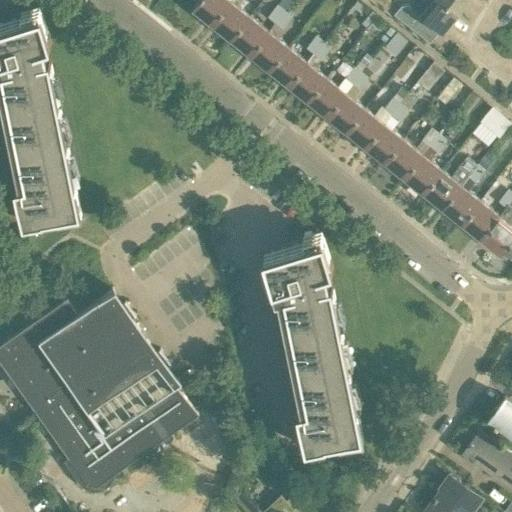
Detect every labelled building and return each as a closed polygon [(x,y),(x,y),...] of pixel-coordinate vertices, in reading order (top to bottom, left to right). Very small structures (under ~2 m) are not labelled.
[(212,21),(228,0),(196,0),(192,5),(212,21)] [(250,12),(234,0),(228,0),(212,21),(231,36),(250,12)] [(458,11),(444,0),(417,0),(412,6),(409,3),(400,4),(393,12),(429,41),(439,29),(442,31),(458,11)] [(444,0),(458,11),(466,0),(444,0)] [(276,21),(285,8),(278,2),(268,15),(276,21)] [(0,58),(5,57),(6,68),(9,68),(16,92),(11,93),(14,109),(16,109),(23,132),(18,133),(21,150),(24,150),(30,173),(25,174),(27,182),(17,184),(24,223),(69,215),(70,219),(83,217),(76,179),(81,178),(76,157),(72,157),(68,138),(74,137),(68,116),(65,116),(61,97),(67,96),(61,75),(58,75),(54,56),(52,56),(50,45),(55,43),(45,5),(27,10),(28,15),(0,23),(0,58)] [(293,14),(285,8),(276,21),(283,26),(293,14)] [(269,28),(250,12),(231,36),(250,52),(269,28)] [(269,28),(250,52),(269,67),(289,43),(269,28)] [(389,43),(401,51),(411,36),(400,28),(389,43)] [(306,46),(313,52),(323,39),(316,33),(306,46)] [(313,52),(321,58),(332,45),(323,39),(313,52)] [(289,43),(269,67),(289,82),(308,58),(289,43)] [(316,65),(308,58),(289,82),(308,98),(327,74),(316,65)] [(435,59),(418,80),(426,86),(428,88),(444,67),(435,59)] [(327,113),(362,69),(355,64),(339,83),(331,77),(327,74),(308,98),(327,113)] [(365,104),(355,96),(370,76),(362,69),(327,113),(346,128),(365,104)] [(390,112),(400,100),(394,94),(383,107),(390,112)] [(384,119),(365,143),(384,159),(404,135),(393,126),(409,107),(400,100),(390,112),(391,113),(385,120),(384,119)] [(484,118),(502,132),(511,118),(511,116),(495,103),(484,118)] [(384,119),(365,104),(346,128),(365,143),(384,119)] [(430,143),(439,132),(432,126),(423,137),(430,143)] [(446,137),(439,132),(430,143),(437,148),(446,137)] [(404,135),(384,159),(404,174),(423,150),(404,135)] [(443,166),(423,150),(404,174),(424,190),(443,166)] [(452,174),(443,166),(424,190),(443,206),(477,163),(467,156),(452,174)] [(477,163),(443,206),(461,220),(480,196),(469,187),(484,169),(477,163)] [(508,203),(511,197),(511,189),(509,187),(499,200),(506,205),(508,203)] [(501,212),(480,196),(461,220),(482,236),(501,212)] [(501,212),(482,236),(502,252),(511,239),(511,205),(508,203),(506,205),(501,212)] [(283,293),(286,292),(312,287),(332,385),(310,390),(303,391),(303,393),(306,392),(309,405),(313,426),(304,427),(303,422),(302,423),(301,423),(306,445),(308,445),(321,442),(327,441),(327,440),(338,438),(363,433),(332,280),(330,281),(328,268),(333,267),(325,239),(324,237),(324,235),(321,235),(286,246),(268,251),(273,268),(264,270),(271,294),(283,292),(283,293)] [(47,310),(87,367),(140,329),(132,317),(137,313),(126,298),(121,302),(112,289),(114,288),(112,286),(78,310),(67,296),(47,310)] [(0,343),(0,357),(33,405),(50,393),(49,392),(60,384),(61,385),(87,367),(47,310),(0,343)] [(140,329),(87,367),(146,449),(199,411),(177,380),(178,379),(177,377),(175,378),(166,365),(171,361),(161,347),(156,350),(140,329)] [(50,393),(33,405),(78,468),(79,473),(81,478),(84,481),(88,484),(93,486),(98,486),(102,484),(106,482),(110,478),(112,474),(146,449),(87,367),(61,385),(60,384),(49,392),(50,393)] [(511,399),(505,394),(489,417),(511,433),(511,399)] [(229,423),(220,410),(211,416),(221,429),(229,423)] [(511,487),(511,452),(480,430),(463,452),(511,487)] [(425,509),(430,511),(469,511),(482,494),(449,472),(440,485),(442,486),(425,509)] [(289,485),(284,491),(292,500),(300,493),(289,485)] [(298,511),(281,493),(262,511),(241,489),(230,506),(236,511),(298,511)]
